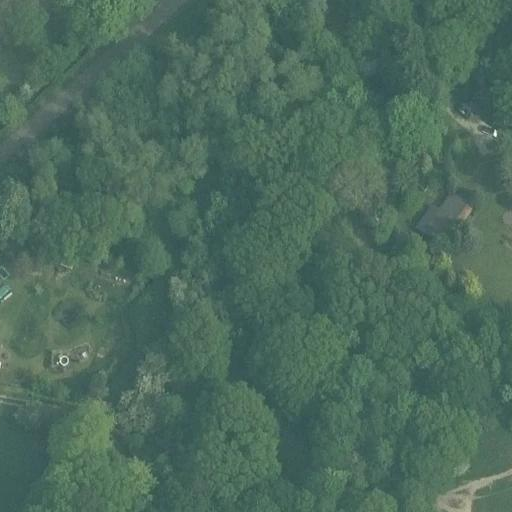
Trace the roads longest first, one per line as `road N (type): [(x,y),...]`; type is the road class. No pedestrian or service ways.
road 1 (unknown): [(145,509),(258,496),(402,505),(511,478)]
road 2 (unclassified): [(0,158),(175,0)]
